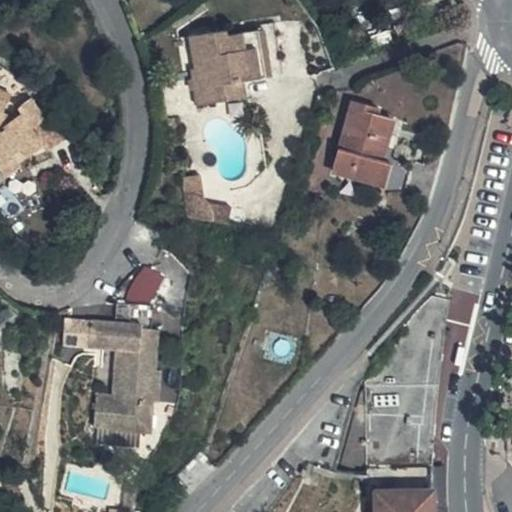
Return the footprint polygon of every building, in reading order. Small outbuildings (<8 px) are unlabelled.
[(397,24),(372,32),(378,46),(402,38),(397,24)] [(247,81),(276,76),(267,28),(231,35),(230,29),(194,35),(200,69),(194,70),(200,105),(250,97),(247,81)] [(0,93),(0,143),(7,148),(0,153),(0,170),(8,184),(29,172),(18,156),(28,149),(37,163),(56,152),(47,138),(65,125),(49,100),(31,112),(36,119),(27,123),(13,115),(22,98),(3,88),(0,93)] [(359,104),(341,168),(405,187),(413,162),(399,158),(402,147),(391,144),(398,121),(377,115),(379,110),(359,104)] [(184,200),(201,198),(199,187),(183,190),(184,200)] [(201,198),(184,200),(189,224),(229,233),(232,218),(205,212),(201,198)] [(365,387),(439,385),(448,295),(438,295),(365,387)] [(91,331),(91,333),(92,354),(120,354),(120,402),(101,402),(102,428),(132,429),(132,434),(158,434),(159,408),(169,408),(168,375),(161,375),(160,333),(145,333),(144,331),(91,331)] [(92,354),(91,333),(67,332),(68,355),(92,354)] [(434,465),(439,385),(365,387),(367,468),(434,465)] [(367,468),(375,491),(376,511),(438,511),(438,491),(434,465),(367,468)]
